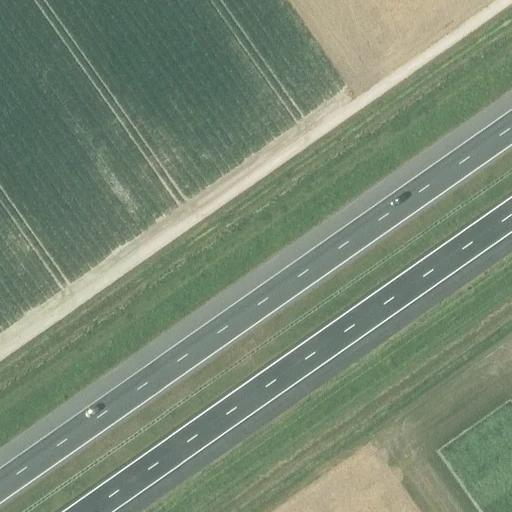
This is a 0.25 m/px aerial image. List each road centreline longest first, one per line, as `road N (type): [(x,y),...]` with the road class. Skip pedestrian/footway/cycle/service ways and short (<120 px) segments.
road 1 (motorway): [(511,126),(0,486)]
road 2 (track): [(505,0),(0,354)]
road 3 (motorway): [(83,511),(511,211)]
